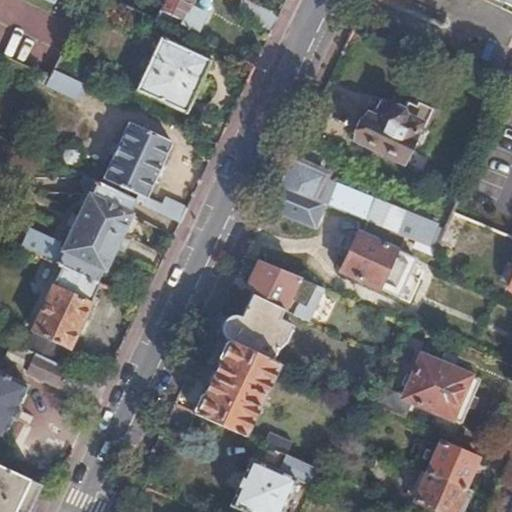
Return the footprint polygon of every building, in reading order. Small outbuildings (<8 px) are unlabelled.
[(166,0),(156,21),(165,25),(183,34),(186,28),(195,32),(198,32),(206,15),(191,8),(194,0),(166,0)] [(511,0),(481,0),(511,13),(511,0)] [(279,18),(256,7),(251,19),(273,30),(279,18)] [(165,25),(156,21),(153,28),(161,32),(165,25)] [(210,63),(161,40),(137,91),(186,113),(210,63)] [(61,56),(53,71),(79,83),(83,85),(90,70),(61,56)] [(51,76),(39,71),(35,79),(73,97),(78,99),(85,86),(83,85),(79,83),(53,71),(51,76)] [(436,106),(418,98),(417,102),(408,98),(404,109),(396,104),(393,105),(391,109),(382,105),(375,120),(370,118),(361,138),(403,158),(413,138),(411,136),(418,121),(426,125),(436,106)] [(181,223),(188,210),(166,199),(164,204),(149,196),(172,145),(129,125),(103,180),(106,181),(104,186),(137,202),(181,223)] [(42,157),(0,137),(0,165),(30,180),(42,157)] [(304,164),(292,158),(279,185),(326,204),(368,221),(399,233),(402,235),(428,245),(438,224),(328,179),(330,175),(304,164)] [(84,177),(89,178),(93,168),(79,162),(75,172),(84,177)] [(137,202),(104,186),(89,178),(84,177),(82,182),(84,193),(89,195),(66,247),(30,230),(23,247),(67,268),(100,284),(106,271),(108,273),(133,216),(131,214),(137,202)] [(326,204),(279,185),(268,210),(315,229),(326,204)] [(341,272),(381,288),(396,250),(393,248),(399,233),(368,221),(361,235),(357,234),(341,272)] [(323,288),(298,277),(259,261),(250,282),(257,285),(253,295),(284,309),(309,320),(323,288)] [(93,305),(102,285),(100,284),(67,268),(58,287),(56,287),(34,331),(72,350),(93,306),(93,305)] [(280,320),(282,314),(284,309),(253,295),(243,318),(238,318),(234,318),(229,321),(226,326),(225,331),(225,334),(226,341),(228,341),(271,362),(288,325),(280,320)] [(271,362),(228,341),(194,414),(246,436),(280,366),(271,362)] [(95,406),(104,387),(14,344),(7,359),(27,368),(26,372),(95,406)] [(377,404),(406,416),(412,401),(452,418),(470,376),(422,356),(405,396),(384,388),(377,404)] [(0,441),(2,443),(28,387),(0,373),(0,441)] [(470,376),(452,418),(461,421),(480,380),(470,376)] [(189,412),(174,405),(168,419),(182,426),(189,412)] [(266,445),(267,446),(288,455),(293,443),(272,433),(266,445)] [(429,472),(465,488),(477,458),(441,443),(429,472)] [(317,467),(289,455),(288,455),(267,446),(260,462),(254,458),(232,504),(249,511),(282,511),(297,478),(309,483),(317,483),(322,470),(317,467)] [(29,511),(41,487),(0,467),(0,511),(29,511)] [(443,511),(454,511),(465,488),(429,472),(417,500),(443,511)]
